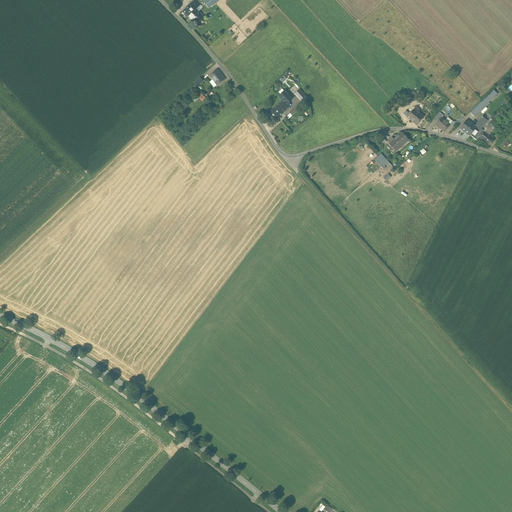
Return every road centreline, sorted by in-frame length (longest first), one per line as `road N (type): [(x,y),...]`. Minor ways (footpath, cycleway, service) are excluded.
road 1 (secondary): [(282,511),(89,360),(0,316)]
road 2 (unclassified): [(381,129),(301,154),(279,152),(218,62),(160,0)]
road 3 (track): [(289,155),(455,347)]
road 4 (residential): [(511,159),(437,134),(381,129)]
